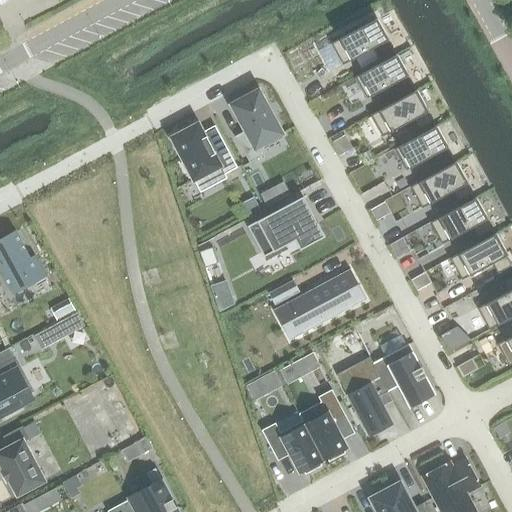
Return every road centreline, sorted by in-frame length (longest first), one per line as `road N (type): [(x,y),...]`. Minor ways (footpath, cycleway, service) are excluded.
road 1 (residential): [(468,416),(267,55),(0,199)]
road 2 (residential): [(285,511),(468,416)]
